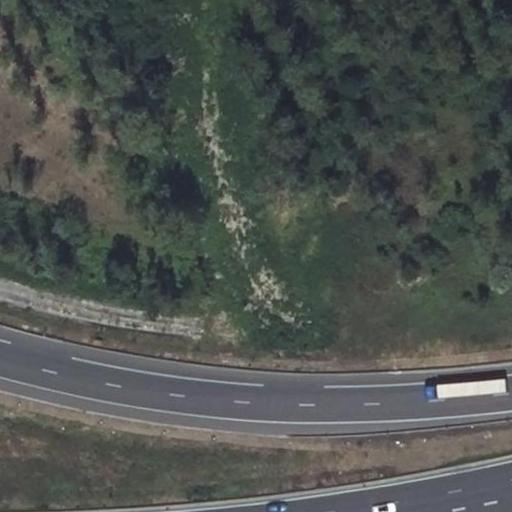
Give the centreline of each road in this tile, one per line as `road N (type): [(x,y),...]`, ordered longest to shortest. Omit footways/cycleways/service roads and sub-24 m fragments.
road 1 (trunk): [(511,394),(248,403),(29,367)]
road 2 (trunk): [(335,511),(511,480)]
